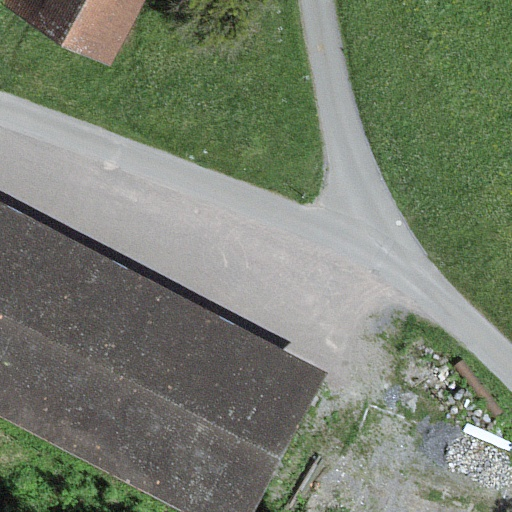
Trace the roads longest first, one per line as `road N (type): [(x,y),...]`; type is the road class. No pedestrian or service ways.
road 1 (unclassified): [(511,374),(372,235),(114,163),(0,121)]
road 2 (track): [(372,235),(314,0)]
